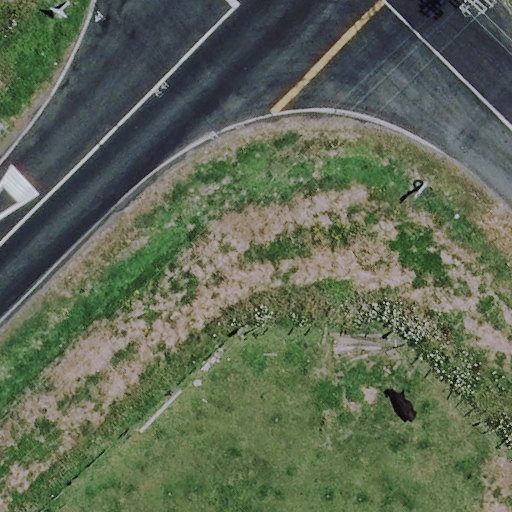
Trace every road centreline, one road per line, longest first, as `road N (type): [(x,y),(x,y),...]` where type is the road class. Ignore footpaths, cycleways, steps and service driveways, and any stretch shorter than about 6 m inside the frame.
road 1 (residential): [(0,245),(248,0)]
road 2 (unclassified): [(511,128),(383,0)]
